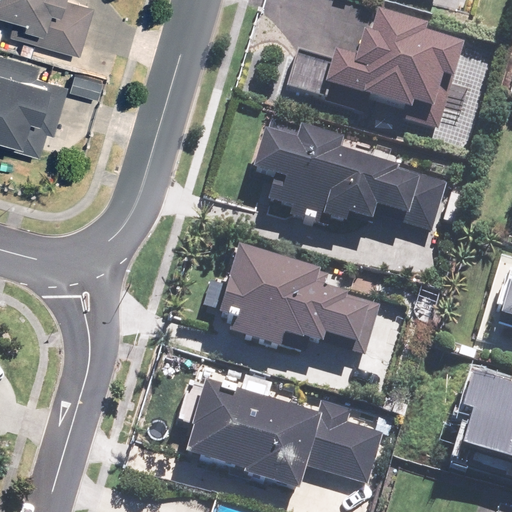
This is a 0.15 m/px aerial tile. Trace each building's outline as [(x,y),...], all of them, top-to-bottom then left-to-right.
[(0,0),(0,7),(6,9),(8,4),(21,8),(14,29),(83,51),(99,2),(93,0),(0,0)] [(343,49),(328,101),(368,113),(374,94),(410,104),(405,120),(441,130),(448,108),(443,106),(452,73),(464,77),(475,41),(434,29),(436,23),(387,9),(381,31),(373,29),(365,56),(343,49)] [(45,60),(0,45),(0,124),(34,134),(41,109),(53,113),(64,76),(42,69),(45,60)] [(111,81),(76,71),(72,87),(107,97),(111,81)] [(308,128),(275,118),(260,168),(282,175),(275,200),(296,206),(294,215),(333,227),(337,216),(353,221),(356,212),(380,219),(381,214),(433,230),(448,182),(403,169),(405,165),(348,147),(351,136),(310,123),(308,128)] [(328,268),(248,243),(227,312),(242,317),(238,330),(308,351),(312,338),(330,344),(331,340),(369,352),(383,306),(354,297),(355,292),(323,282),(328,268)] [(511,287),(501,323),(511,326),(511,287)] [(321,410),(213,378),(190,455),(308,490),(314,469),(371,486),(387,430),(351,419),(355,407),(325,398),(321,410)] [(470,450),(511,464),(511,384),(494,379),(470,450)]
